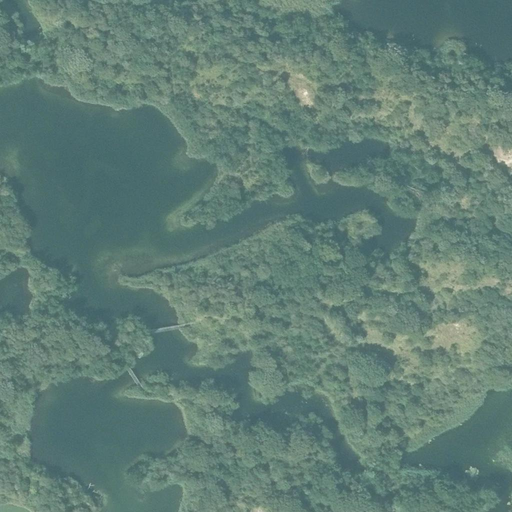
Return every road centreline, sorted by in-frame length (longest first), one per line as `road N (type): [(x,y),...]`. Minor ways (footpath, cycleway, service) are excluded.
road 1 (track): [(511,185),(491,166),(457,171),(441,187),(440,214),(406,255),(412,288),(380,309),(351,301),(269,302),(243,320),(198,316),(138,329),(114,357)]
road 2 (track): [(0,340),(26,340),(41,364),(56,368),(114,357),(138,383),(204,401),(246,459),(306,511)]
